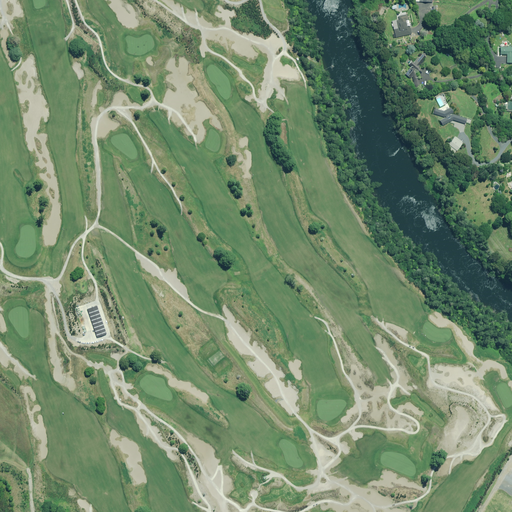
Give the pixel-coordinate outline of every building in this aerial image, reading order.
[(408,20),(407,15),(398,17),(399,20),(397,21),(396,23),(397,29),(394,30),(395,38),(412,34),(410,27),(407,27),(406,21),(408,20)] [(511,47),(500,47),(500,55),(507,55),(507,58),(507,63),(511,63),(511,47)] [(421,68),(420,66),(424,60),(423,60),(426,57),(422,54),(419,58),(418,58),(414,63),(411,61),(408,65),(411,67),(405,74),(410,78),(412,77),(414,84),(413,84),(414,88),(421,86),(419,82),(417,76),(419,71),(421,68)] [(450,115),(449,114),(453,112),(450,108),(443,111),(434,108),(433,114),(444,117),(445,116),(445,117),(439,121),(442,126),(449,122),(453,120),(465,124),(466,119),(452,114),(450,115)] [(463,143),(455,137),(448,145),(456,151),(463,143)] [(97,305),(88,309),(98,337),(107,334),(97,305)] [(503,365),(496,358),(491,362),(498,370),(503,365)]
